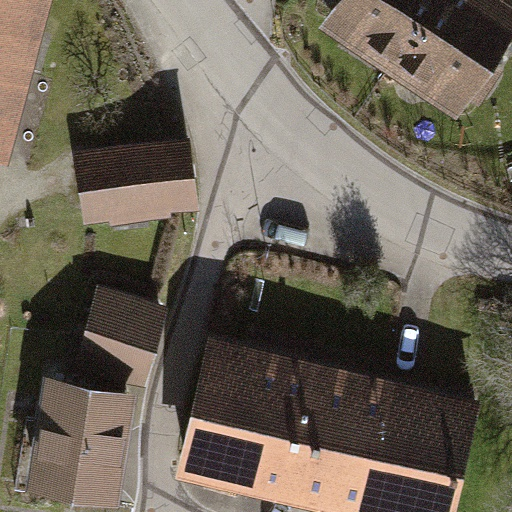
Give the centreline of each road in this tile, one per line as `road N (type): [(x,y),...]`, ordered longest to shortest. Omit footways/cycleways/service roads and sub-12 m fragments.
road 1 (residential): [(270,119),(166,395),(163,511)]
road 2 (tertiary): [(270,119),(396,210),(511,258)]
